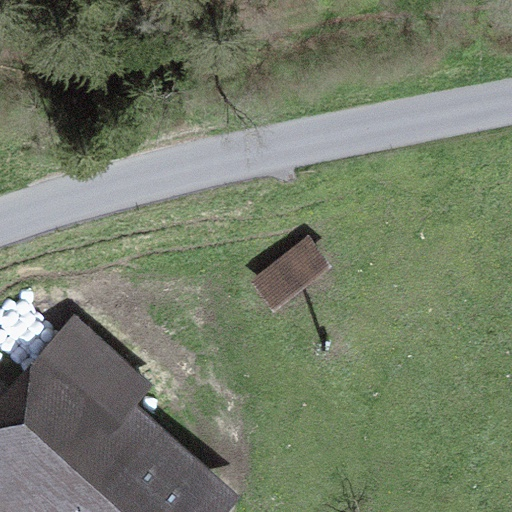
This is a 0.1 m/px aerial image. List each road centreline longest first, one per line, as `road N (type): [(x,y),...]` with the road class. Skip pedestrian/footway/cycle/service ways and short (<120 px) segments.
road 1 (track): [(511,1),(295,14),(140,67),(55,73),(0,48)]
road 2 (residential): [(511,107),(280,147),(0,220)]
